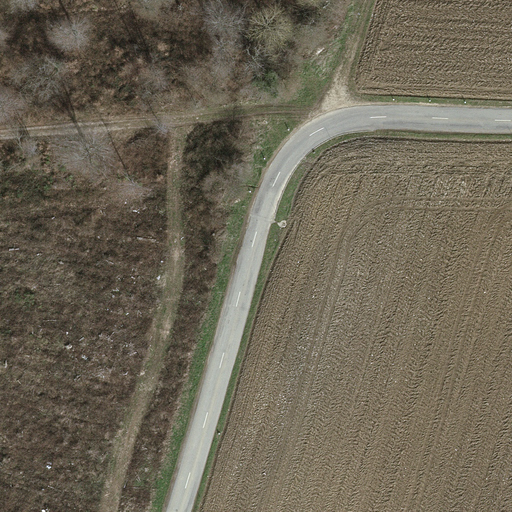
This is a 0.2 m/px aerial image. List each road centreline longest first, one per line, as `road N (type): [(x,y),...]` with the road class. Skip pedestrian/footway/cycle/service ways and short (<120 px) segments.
road 1 (tertiary): [(175,511),(272,185),(292,148),(341,118),(511,118)]
road 2 (track): [(316,128),(284,112),(221,107),(0,143)]
road 3 (track): [(341,118),(340,89),(366,0)]
